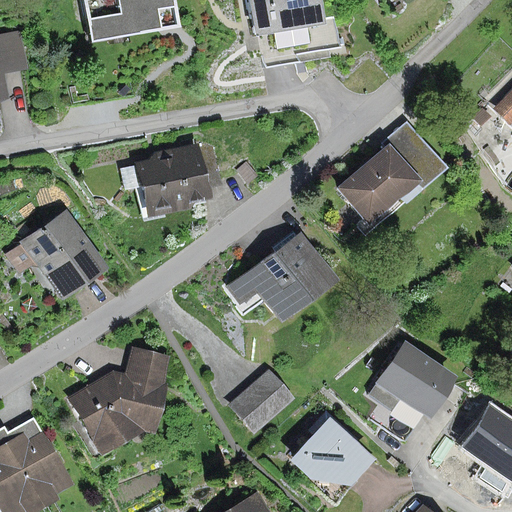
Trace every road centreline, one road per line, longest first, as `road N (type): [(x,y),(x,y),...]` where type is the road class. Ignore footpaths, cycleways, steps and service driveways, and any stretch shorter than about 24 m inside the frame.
road 1 (residential): [(361,122),(178,270),(0,382)]
road 2 (residential): [(361,122),(347,105),(303,98),(0,146)]
